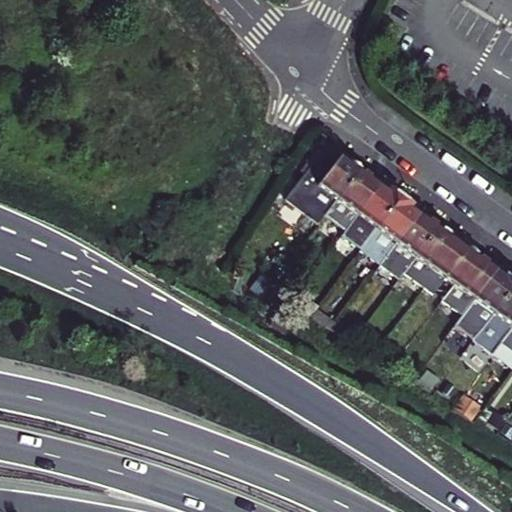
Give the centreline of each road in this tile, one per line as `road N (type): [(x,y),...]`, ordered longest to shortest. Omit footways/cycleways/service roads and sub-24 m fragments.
road 1 (primary): [(472,511),(209,343),(0,247)]
road 2 (trunk): [(355,511),(218,452),(0,391)]
road 3 (unknown): [(142,267),(209,230),(237,204),(305,73)]
road 4 (residential): [(305,73),(511,229)]
road 5 (trunk): [(0,443),(232,511)]
